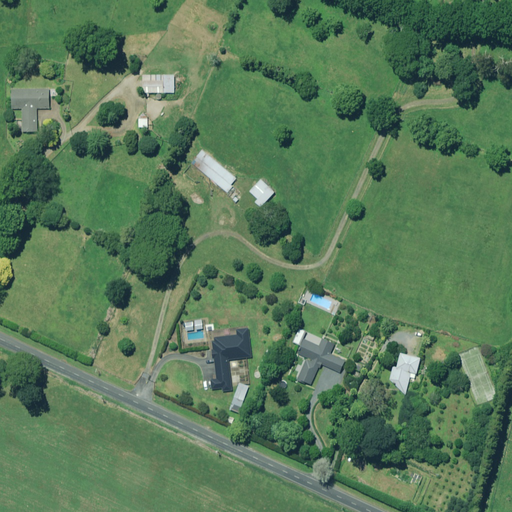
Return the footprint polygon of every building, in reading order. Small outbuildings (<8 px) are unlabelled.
[(177,75),(145,74),(144,93),(177,93),(177,75)] [(52,108),(52,89),(13,89),(13,109),(24,109),(24,132),(39,132),(39,108),(52,108)] [(151,118),(141,118),(140,127),(150,128),(151,118)] [(238,179),(204,150),(193,163),(229,193),(235,187),(233,185),(238,179)] [(277,193),(263,180),(252,192),(260,200),(257,202),(263,207),(277,193)] [(254,358),(251,328),(238,330),(239,333),(216,336),(217,341),(212,341),(217,379),(213,380),(214,390),(224,389),(224,392),(235,391),(231,360),(254,358)] [(326,336),(321,347),(304,339),(308,332),(301,329),(295,342),(302,345),(298,353),(309,358),(300,379),(313,385),(322,364),(342,373),(348,360),(333,353),(338,341),(326,336)] [(274,351),(270,349),(263,362),(268,364),(274,351)] [(395,367),(391,381),(407,396),(412,378),(418,379),(423,359),(403,353),(399,368),(395,367)] [(367,366),(361,363),(356,371),(363,374),(367,366)]
